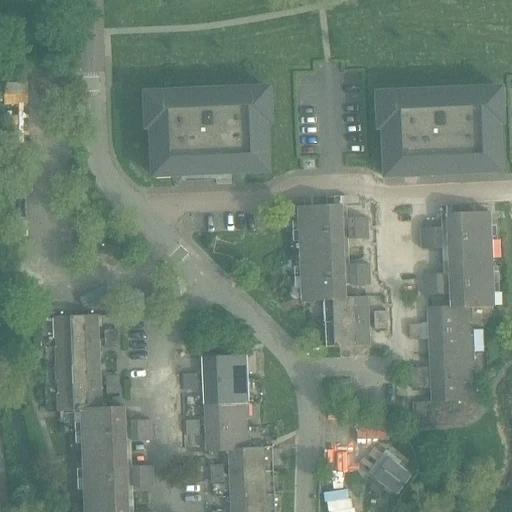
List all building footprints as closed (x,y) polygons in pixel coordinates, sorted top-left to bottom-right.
[(159,91),(149,91),(150,111),(144,111),(145,128),(149,127),(151,176),(215,173),(215,167),(232,166),(232,172),(266,171),(264,123),(269,122),(267,88),(159,93),(159,91)] [(496,171),(498,171),(496,123),(501,122),(500,106),(494,106),(493,91),(499,91),(499,88),(448,90),(448,94),(427,95),(427,91),(376,93),(376,96),(382,96),(382,111),(376,111),(377,128),(382,127),(384,176),(386,175),(386,169),(401,169),(401,175),(447,173),(447,167),(464,166),(464,172),(480,171),(480,166),(495,165),(496,171)] [(24,181),(5,182),(6,222),(26,221),(24,181)] [(323,299),(344,298),(340,196),(325,197),(326,206),(296,207),(300,302),(323,301),(323,299)] [(471,305),(471,307),(493,306),(490,211),(461,212),(460,204),(445,205),(449,306),(471,305)] [(367,218),(361,218),(346,218),(347,239),(367,238),(367,218)] [(421,249),(426,249),(441,248),(440,228),(420,229),(421,249)] [(369,264),(363,265),(348,265),(349,286),(369,285),(369,264)] [(423,296),(428,296),(443,295),(442,274),(422,275),(423,296)] [(324,323),(367,321),(366,297),(344,298),(323,299),(323,301),(324,323)] [(471,305),(449,306),(427,307),(428,331),(472,329),(471,307),(471,305)] [(373,313),(374,321),(386,321),(386,312),(373,313)] [(54,341),(97,340),(96,316),(53,317),(54,341)] [(367,321),(324,323),(325,347),(368,346),(367,321)] [(374,329),(385,329),(387,329),(386,321),(374,321),(374,329)] [(429,355),(473,353),(472,329),(428,331),(429,355)] [(104,340),(117,339),(116,331),(104,332),(104,340)] [(117,339),(104,340),(104,348),(117,348),(117,339)] [(97,340),(54,341),(55,364),(98,363),(97,340)] [(411,378),(473,376),(473,353),(429,355),(429,371),(425,371),(425,368),(410,368),(411,378)] [(202,381),(246,379),(245,356),(201,357),(202,381)] [(98,363),(55,364),(56,388),(99,386),(98,363)] [(473,376),(411,378),(411,389),(426,388),(426,385),(430,385),(431,401),(474,400),(473,376)] [(106,386),(119,385),(118,377),(106,377),(106,386)] [(246,379),(202,381),(203,404),(247,402),(246,379)] [(119,385),(106,386),(106,394),(119,394),(119,385)] [(99,386),(56,388),(57,412),(79,411),(100,408),(99,386)] [(247,402),(203,404),(204,427),(248,425),(247,402)] [(424,403),(412,403),(412,418),(425,418),(424,403)] [(194,406),(186,406),(186,416),(194,416),(194,406)] [(100,408),(79,411),(83,511),(126,511),(122,407),(100,408)] [(149,441),(148,421),(129,421),(129,441),(149,441)] [(185,429),(198,428),(198,421),(185,421),(185,429)] [(227,451),(249,449),(248,425),(204,427),(205,452),(227,451)] [(198,428),(185,429),(185,437),(198,436),(198,428)] [(228,473),(272,472),(271,448),(249,449),(227,451),(228,473)] [(209,474),(222,474),(222,465),(209,466),(209,474)] [(151,487),(150,467),(131,467),(131,488),(151,487)] [(272,472),(228,473),(229,496),(273,494),(272,472)] [(222,474),(209,474),(210,483),(222,482),(222,474)] [(273,511),(273,494),(229,496),(229,511),(273,511)]
